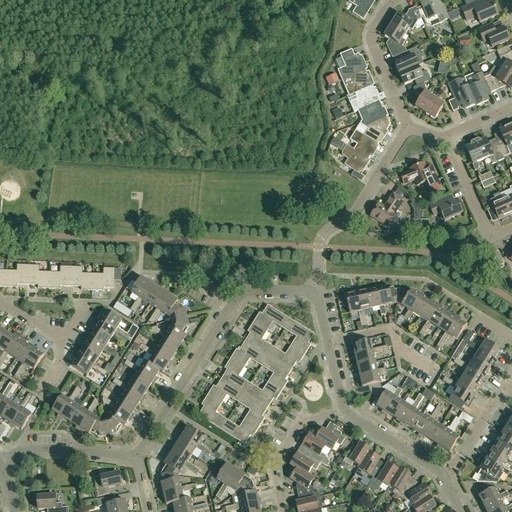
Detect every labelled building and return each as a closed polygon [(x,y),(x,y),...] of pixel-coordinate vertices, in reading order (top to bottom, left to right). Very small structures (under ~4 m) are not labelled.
[(352,0),(351,4),(366,13),(373,0),(352,0)] [(443,4),(437,6),(434,0),(425,0),(421,2),(424,8),(417,11),(421,18),(423,17),(426,25),(432,27),(439,24),(439,23),(449,19),(447,14),(443,4)] [(479,0),(478,1),(466,6),(461,8),(463,12),(467,22),(477,17),(480,23),(498,15),(492,3),(487,5),(484,0),(479,0)] [(421,18),(417,11),(416,7),(409,11),(411,17),(409,21),(398,14),(391,25),(405,34),(409,29),(412,30),(414,27),(416,28),(424,25),(421,18)] [(461,8),(447,14),(449,19),(451,22),(459,19),(461,14),(461,13),(463,12),(461,8)] [(402,39),(405,34),(391,25),(384,36),(391,40),(390,41),(391,43),(389,44),(388,46),(390,49),(392,50),(395,57),(405,52),(406,52),(405,49),(402,47),(405,41),(402,39)] [(504,29),(495,33),(492,25),(478,31),(483,43),(489,40),(492,48),(509,40),(504,29)] [(470,38),(459,38),(459,47),(462,47),(462,50),(468,50),(467,47),(470,46),(470,38)] [(501,71),(511,77),(511,64),(511,62),(511,55),(510,54),(511,52),(508,46),(497,51),(499,57),(503,64),(504,65),(501,71)] [(399,75),(418,66),(415,60),(420,57),(416,48),(406,52),(405,52),(408,58),(395,64),(399,75)] [(458,63),(453,51),(448,53),(445,68),(458,63)] [(342,80),(366,70),(359,54),(343,61),(345,67),(338,70),(342,80)] [(419,85),(423,84),(430,81),(426,71),(421,73),(418,66),(399,75),(404,85),(417,79),(419,85)] [(349,96),(373,86),(366,70),(342,80),(349,96)] [(481,71),(465,79),(468,87),(476,104),(476,106),(487,101),(487,102),(488,101),(486,97),(491,95),(491,93),(484,78),(481,71)] [(490,76),(484,78),(491,93),(497,91),(496,90),(505,86),(511,90),(511,88),(511,77),(501,71),(495,80),(490,77),(490,76)] [(339,81),(337,76),(327,80),(329,86),(339,81)] [(448,86),(454,98),(454,99),(458,108),(463,105),(465,110),(466,110),(465,109),(476,104),(468,87),(462,90),(459,82),(448,86)] [(425,113),(434,98),(430,95),(431,93),(426,90),(423,84),(419,85),(413,88),(415,94),(417,93),(422,96),(415,107),(425,113)] [(358,111),(380,101),(373,86),(349,96),(351,102),(350,103),(354,113),(358,111)] [(434,98),(425,113),(435,119),(444,105),(434,98)] [(459,110),(458,108),(454,99),(449,102),(453,112),(459,110)] [(380,101),(358,111),(362,121),(360,124),(365,127),(386,117),(380,101)] [(337,120),(344,117),(341,110),(334,113),(337,120)] [(360,124),(356,131),(378,145),(390,125),(386,117),(365,127),(360,124)] [(507,147),(511,145),(511,131),(509,126),(499,130),(505,143),(499,146),(499,148),(504,157),(510,154),(507,147)] [(368,159),(378,145),(356,131),(350,140),(357,145),(354,150),(368,159)] [(336,147),(340,141),(335,138),(331,144),(336,147)] [(504,157),(499,148),(491,151),(486,139),(481,141),(478,140),(475,141),(483,160),(489,157),(492,164),(504,159),(504,157)] [(478,163),(483,160),(475,141),(471,143),(470,145),(465,147),(473,164),(472,165),(475,171),(480,169),(478,163)] [(354,150),(347,145),(342,153),(341,155),(348,159),(344,165),(359,174),(368,159),(354,150)] [(404,185),(415,180),(417,186),(431,180),(434,188),(440,186),(434,172),(429,175),(424,164),(410,170),(410,171),(400,175),(404,185)] [(481,183),(493,178),(490,172),(479,178),(481,183)] [(493,178),(481,183),(484,189),(496,184),(493,178)] [(511,195),(502,199),(510,215),(511,214),(511,186),(510,187),(511,192),(511,195)] [(379,204),(371,217),(388,227),(392,221),(396,223),(401,213),(397,211),(404,200),(393,194),(384,207),(379,204)] [(510,215),(502,199),(496,202),(494,199),(490,200),(499,220),(510,215)] [(443,200),(429,206),(434,216),(441,213),(445,220),(462,213),(457,201),(445,206),(443,200)] [(411,205),(414,210),(420,207),(414,201),(411,205)] [(498,251),(492,254),(498,267),(504,264),(498,251)] [(27,285),(28,266),(17,265),(17,271),(6,271),(6,287),(17,288),(17,285),(27,285)] [(49,289),(50,273),(39,272),(40,266),(28,266),(27,285),(38,286),(38,289),(49,289)] [(71,287),(71,267),(60,267),(60,273),(50,273),(49,289),(60,289),(60,286),(71,287)] [(92,291),(93,274),(82,274),(83,268),(71,267),(71,287),(81,287),(81,290),(92,291)] [(121,269),(115,269),(103,269),(103,275),(93,274),(92,291),(103,291),(104,288),(114,289),(114,281),(121,282),(121,269)] [(140,299),(151,282),(148,280),(147,282),(141,278),(131,293),(138,298),(140,299)] [(150,305),(159,289),(153,285),(154,284),(151,282),(140,299),(138,298),(134,304),(139,307),(143,300),(150,305)] [(385,308),(384,306),(397,303),(398,296),(399,289),(394,290),(393,287),(389,288),(389,286),(381,288),(381,286),(377,287),(382,309),(385,308)] [(386,315),(385,308),(382,309),(377,287),(374,287),(374,289),(367,291),(371,309),(379,307),(381,316),(386,315)] [(159,310),(170,293),(167,291),(165,293),(159,289),(150,305),(157,309),(159,310)] [(410,313),(422,294),(419,292),(418,294),(411,290),(406,298),(398,296),(397,303),(409,310),(407,312),(410,313)] [(371,309),(367,291),(360,293),(360,291),(356,292),(361,314),(359,314),(360,320),(365,319),(363,311),(371,309)] [(358,312),(359,314),(361,314),(356,292),(353,292),(353,294),(346,296),(350,314),(358,312)] [(176,303),(177,303),(178,301),(172,297),(173,295),(170,293),(159,310),(157,309),(153,315),(157,318),(161,312),(168,316),(176,303)] [(420,317),(430,302),(424,298),(425,296),(422,294),(410,313),(407,312),(404,318),(408,320),(413,313),(420,317)] [(428,325),(440,306),(437,304),(436,306),(430,302),(420,317),(427,322),(426,324),(428,325)] [(117,303),(113,308),(128,318),(132,312),(117,303)] [(185,308),(177,303),(176,303),(168,316),(171,318),(171,321),(187,318),(185,308)] [(135,313),(139,307),(134,304),(130,310),(135,313)] [(285,330),(291,320),(268,306),(262,315),(260,313),(254,323),(267,331),(273,323),(285,330)] [(438,329),(448,313),(442,309),(443,308),(440,306),(428,325),(426,324),(422,329),(427,332),(431,324),(438,329)] [(125,333),(117,328),(122,321),(107,311),(103,317),(101,316),(99,319),(118,331),(117,334),(123,337),(125,333)] [(446,336),(458,317),(455,315),(454,317),(448,313),(438,329),(445,333),(444,335),(446,336)] [(445,343),(450,336),(457,340),(467,325),(460,321),(461,319),(458,317),(446,336),(444,335),(441,340),(445,343)] [(184,336),(184,335),(189,327),(187,318),(171,321),(172,324),(170,327),(184,336)] [(115,332),(117,334),(118,331),(99,319),(97,322),(99,324),(95,330),(110,339),(115,332)] [(291,346),(305,355),(311,345),(308,344),(314,335),(291,320),(285,330),(296,337),(291,346)] [(262,340),(267,331),(254,323),(248,332),(250,334),(245,343),(268,357),(274,348),(262,340)] [(128,334),(131,336),(129,338),(132,340),(139,329),(133,325),(128,334)] [(186,336),(184,335),(184,336),(170,327),(166,334),(165,336),(182,347),(184,344),(182,343),(186,336)] [(106,346),(110,339),(95,330),(91,336),(89,335),(88,338),(107,350),(105,352),(111,355),(114,351),(106,346)] [(165,336),(166,334),(160,330),(157,335),(163,338),(159,345),(174,355),(178,349),(180,350),(182,347),(165,336)] [(471,348),(473,344),(470,342),(474,334),(469,331),(463,340),(467,343),(466,345),(471,348)] [(5,355),(17,336),(14,334),(13,336),(7,332),(0,343),(0,349),(4,352),(3,354),(5,355)] [(16,359),(25,344),(27,341),(21,337),(20,338),(17,336),(5,355),(3,354),(0,358),(0,359),(4,362),(8,355),(16,359)] [(103,351),(105,352),(107,350),(88,338),(86,341),(87,342),(83,348),(99,358),(103,351)] [(381,347),(373,349),(371,341),(353,345),(355,352),(353,353),(353,356),(375,351),(376,353),(382,352),(381,347)] [(478,349),(497,361),(499,358),(497,357),(501,351),(485,341),(481,348),(479,347),(478,349)] [(262,367),(268,357),(245,343),(239,351),(236,350),(231,359),(244,368),(250,359),(262,367)] [(23,367),(35,348),(32,346),(31,348),(25,344),(16,359),(23,364),(21,366),(23,367)] [(478,349),(479,347),(473,344),(471,348),(478,353),(474,360),(489,369),(493,363),(495,364),(497,361),(478,349)] [(170,361),(174,355),(159,345),(154,352),(153,355),(170,365),(172,362),(170,361)] [(299,364),(305,355),(291,346),(285,355),(274,348),(268,357),(291,372),(296,363),(299,364)] [(22,374),(27,366),(34,371),(44,355),(37,351),(38,350),(35,348),(23,367),(21,366),(18,371),(22,374)] [(94,365),(99,358),(83,348),(80,354),(78,353),(76,356),(95,368),(94,370),(99,374),(102,369),(94,365)] [(153,355),(154,352),(149,349),(146,353),(152,357),(148,363),(147,364),(159,371),(163,374),(167,367),(168,368),(170,365),(153,355)] [(374,354),(376,353),(375,351),(353,356),(354,360),(356,359),(358,366),(375,362),(374,354)] [(92,369),(94,370),(95,368),(76,356),(74,359),(76,360),(72,366),(87,376),(92,369)] [(285,380),(291,372),(268,357),(262,367),(273,374),(268,383),(282,391),(288,382),(285,380)] [(239,377),(244,368),(231,359),(225,369),(227,370),(222,379),(245,394),(251,384),(239,377)] [(485,376),(489,369),(474,360),(470,366),(468,364),(467,365),(466,368),(485,380),(487,377),(485,376)] [(147,364),(148,363),(144,361),(140,369),(138,371),(155,381),(157,378),(156,377),(159,371),(147,364)] [(386,368),(377,370),(375,362),(358,366),(359,373),(357,374),(358,377),(380,372),(381,375),(387,373),(386,368)] [(466,368),(467,365),(462,362),(459,366),(465,370),(466,371),(466,372),(462,378),(478,388),(481,382),(483,383),(485,380),(466,368)] [(107,373),(106,375),(109,377),(114,367),(107,363),(103,370),(107,373)] [(138,371),(140,369),(134,365),(131,369),(137,373),(132,380),(148,389),(152,383),(153,384),(155,381),(138,371)] [(378,375),(381,375),(380,372),(358,377),(359,381),(361,380),(363,388),(368,386),(370,392),(372,395),(381,388),(378,375)] [(474,394),(478,388),(462,378),(458,385),(456,384),(454,386),(474,398),(475,395),(474,394)] [(239,403),(245,394),(222,379),(216,388),(213,386),(207,396),(221,405),(227,396),(239,403)] [(144,396),(148,389),(132,380),(128,387),(127,389),(144,400),(146,397),(144,396)] [(454,386),(456,384),(451,380),(448,385),(455,389),(451,397),(459,402),(464,405),(466,406),(470,400),(472,401),(474,398),(454,386)] [(125,391),(121,398),(125,400),(136,408),(140,402),(142,403),(144,400),(127,389),(128,387),(122,383),(119,387),(125,391)] [(276,401),(282,391),(268,383),(262,391),(251,384),(245,394),(268,408),(273,399),(276,401)] [(73,394),(77,397),(81,390),(77,388),(73,394)] [(394,394),(393,396),(381,388),(372,395),(375,399),(379,402),(376,407),(383,411),(381,412),(384,414),(393,400),(397,395),(394,394)] [(404,403),(399,399),(400,397),(399,396),(402,391),(398,388),(394,394),(397,395),(393,400),(384,414),(388,416),(389,414),(395,418),(404,403)] [(7,397),(11,392),(7,389),(2,396),(0,395),(0,404),(5,396),(7,397)] [(426,389),(422,396),(431,401),(435,395),(426,389)] [(63,421),(64,419),(70,423),(80,407),(73,403),(77,397),(73,394),(69,400),(71,402),(60,419),(63,421)] [(262,417),(268,408),(245,394),(239,403),(250,411),(245,419),(259,428),(265,418),(262,417)] [(6,399),(7,397),(5,396),(0,404),(0,416),(3,419),(13,404),(6,399)] [(69,400),(62,396),(52,411),(58,415),(57,417),(60,419),(71,402),(69,400)] [(216,413),(221,405),(207,396),(201,405),(204,407),(198,416),(221,430),(228,421),(216,413)] [(404,403),(395,418),(401,422),(400,424),(403,426),(415,407),(417,408),(420,403),(416,400),(415,402),(408,397),(404,403)] [(136,408),(125,400),(121,398),(117,405),(111,401),(108,406),(114,409),(115,407),(132,418),(134,415),(132,414),(136,408)] [(26,409),(29,403),(25,401),(20,408),(13,404),(3,419),(9,423),(8,425),(11,426),(24,407),(26,409)] [(91,415),(95,409),(91,406),(87,412),(89,413),(79,430),(82,432),(83,431),(89,435),(90,433),(98,419),(91,415)] [(24,411),(26,409),(24,407),(11,426),(14,428),(16,427),(22,431),(32,415),(24,411)] [(89,413),(87,412),(80,407),(70,423),(77,427),(76,428),(79,430),(89,413)] [(130,421),(132,418),(115,407),(114,409),(109,416),(123,425),(125,426),(129,420),(130,421)] [(416,410),(417,408),(415,407),(403,426),(406,428),(407,426),(413,430),(423,414),(416,410)] [(423,414),(413,430),(419,434),(418,435),(421,437),(433,418),(435,419),(436,418),(439,414),(434,411),(430,419),(423,414)] [(118,433),(123,425),(109,416),(108,419),(104,420),(108,435),(118,433)] [(437,419),(436,418),(435,419),(433,418),(421,437),(424,439),(425,437),(431,441),(441,426),(435,422),(437,419)] [(108,435),(104,420),(101,421),(98,419),(90,433),(98,438),(108,435)] [(253,438),(259,428),(245,419),(239,428),(228,421),(221,430),(239,441),(245,445),(250,436),(253,438)] [(511,425),(507,422),(505,425),(507,426),(503,432),(511,437),(511,425)] [(441,426),(431,441),(437,445),(436,447),(439,449),(451,430),(454,431),(454,430),(457,426),(453,423),(450,428),(448,427),(447,429),(441,426)] [(203,437),(188,427),(184,434),(182,433),(180,436),(197,446),(199,448),(198,450),(203,453),(206,449),(199,444),(203,437)] [(326,446),(332,450),(336,443),(341,446),(346,438),(335,432),(332,436),(322,429),(316,439),(315,440),(326,446)] [(456,430),(454,430),(454,431),(451,430),(439,449),(442,451),(444,449),(450,453),(460,438),(454,434),(456,430)] [(511,437),(503,432),(499,438),(498,437),(496,440),(511,450),(511,437)] [(315,440),(316,439),(309,435),(302,446),(313,453),(310,457),(321,463),(328,468),(331,463),(327,456),(322,453),(326,446),(315,440)] [(178,439),(180,440),(176,446),(192,456),(196,449),(198,450),(199,448),(197,446),(180,436),(178,439)] [(511,453),(511,450),(496,440),(494,443),(496,444),(492,451),(507,460),(511,453)] [(369,452),(370,452),(371,450),(360,444),(354,454),(349,451),(343,462),(351,467),(353,463),(360,467),(369,452)] [(188,466),(186,468),(192,471),(194,467),(187,463),(192,456),(176,446),(172,452),(171,451),(169,454),(188,466)] [(503,467),(507,460),(492,451),(488,457),(486,456),(484,459),(504,471),(502,473),(504,474),(508,476),(510,472),(503,467)] [(380,459),(370,452),(369,452),(360,467),(355,475),(362,480),(363,478),(371,482),(377,472),(373,469),(380,459)] [(184,467),(186,468),(188,466),(169,454),(167,457),(168,458),(164,465),(166,466),(166,465),(180,474),(184,467)] [(321,463),(310,457),(308,461),(297,454),(290,465),(297,469),(307,475),(312,469),(316,471),(321,463)] [(497,484),(504,474),(502,473),(504,471),(484,459),(478,468),(482,470),(479,475),(481,476),(478,482),(477,482),(477,483),(482,483),(493,483),(497,484)] [(226,486),(237,468),(234,466),(233,468),(226,464),(217,480),(224,484),(223,486),(225,488),(226,486)] [(399,470),(398,470),(388,464),(382,475),(377,472),(371,482),(368,488),(374,492),(377,491),(382,484),(388,488),(390,485),(389,485),(399,470)] [(180,474),(166,465),(166,466),(161,474),(162,478),(160,479),(161,483),(163,483),(179,480),(178,476),(180,474)] [(223,494),(228,487),(235,491),(244,478),(245,476),(239,472),(240,470),(237,468),(226,486),(225,488),(223,486),(219,492),(223,494)] [(408,488),(404,486),(410,475),(400,468),(398,470),(399,470),(389,485),(390,485),(395,489),(392,493),(401,499),(408,488)] [(314,479),(307,475),(297,469),(290,479),(301,486),(297,492),(298,497),(307,495),(315,493),(314,489),(310,486),(314,479)] [(102,483),(95,485),(98,497),(110,495),(109,488),(122,485),(119,473),(100,477),(102,483)] [(252,483),(244,478),(235,491),(238,493),(238,496),(254,493),(254,492),(252,483)] [(189,486),(181,488),(179,480),(163,483),(161,483),(163,491),(161,491),(162,495),(184,490),(184,492),(189,491),(191,491),(189,486)] [(499,496),(493,483),(482,483),(482,489),(484,494),(479,496),(482,503),(481,504),(482,507),(500,498),(502,497),(501,495),(499,496)] [(429,496),(429,497),(432,495),(425,485),(414,492),(413,490),(415,487),(410,484),(408,488),(401,499),(406,502),(410,499),(414,506),(415,506),(429,496)] [(191,499),(189,491),(184,492),(184,490),(162,495),(163,498),(165,498),(166,505),(173,504),(173,503),(191,499)] [(241,507),(261,502),(260,499),(258,499),(256,492),(254,492),(254,493),(238,496),(238,493),(233,497),(234,506),(238,505),(239,507),(241,507)] [(310,511),(318,510),(316,502),(321,501),(319,492),(315,493),(307,495),(308,500),(296,503),(297,511),(310,511)] [(507,492),(501,495),(502,497),(500,498),(482,507),(484,510),(486,509),(487,511),(496,511),(505,508),(502,501),(504,501),(504,499),(509,496),(507,492)] [(50,511),(62,511),(62,503),(56,504),(55,496),(37,497),(37,502),(36,502),(36,503),(35,505),(35,506),(36,508),(37,509),(38,509),(38,510),(51,509),(50,511)] [(427,511),(436,507),(429,497),(429,496),(415,506),(414,506),(412,507),(415,511),(427,511)] [(107,511),(127,511),(125,501),(113,503),(111,497),(97,500),(99,507),(106,505),(107,511)] [(173,511),(172,511),(183,511),(193,510),(195,509),(196,511),(202,510),(201,505),(193,507),(191,499),(173,503),(173,504),(175,510),(173,511)] [(242,511),(260,511),(259,506),(261,506),(261,502),(241,507),(239,507),(238,505),(234,506),(232,506),(233,511),(241,509),(242,511)]
